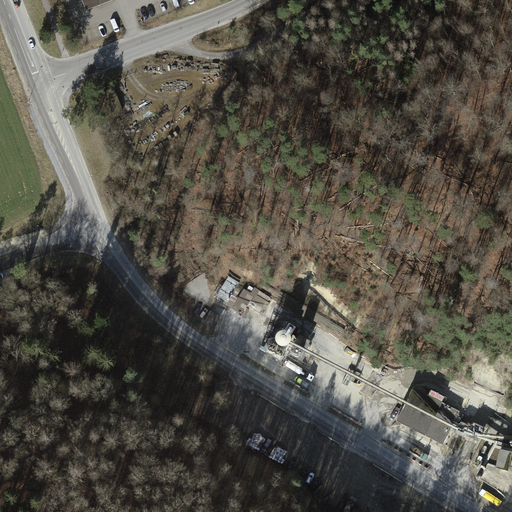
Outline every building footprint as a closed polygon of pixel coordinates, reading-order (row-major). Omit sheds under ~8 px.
[(110,0),(75,0),(80,13),(111,2),(110,0)] [(113,86),(98,92),(109,118),(123,112),(113,86)] [(231,276),(223,289),(231,294),(239,281),(231,276)] [(222,315),(211,308),(201,325),(212,332),(222,315)] [(300,317),(295,323),(316,338),(321,332),(300,317)] [(457,412),(409,389),(393,422),(441,445),(457,412)] [(503,455),(500,455),(500,462),(511,464),(511,462),(511,447),(505,446),(503,455)]
